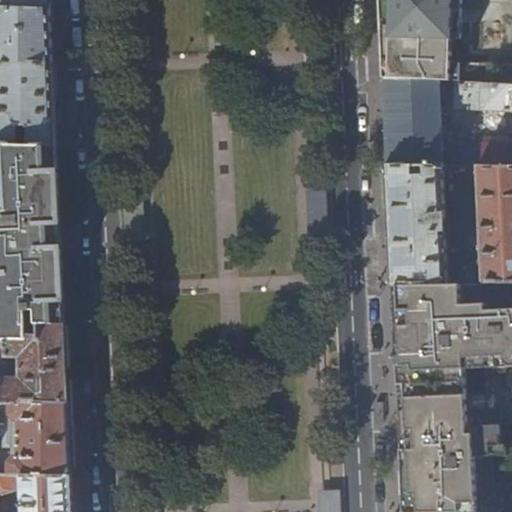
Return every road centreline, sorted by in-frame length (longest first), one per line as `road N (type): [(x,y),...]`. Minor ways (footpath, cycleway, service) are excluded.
road 1 (primary): [(94,0),(118,511)]
road 2 (motorway): [(155,0),(177,511)]
road 3 (motorway): [(281,511),(259,0)]
road 4 (primary): [(361,511),(341,0)]
